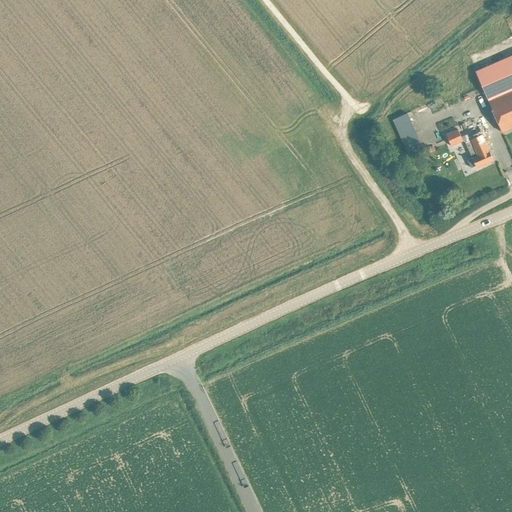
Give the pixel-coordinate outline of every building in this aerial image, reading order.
[(488,101),(511,90),(511,54),(475,70),(488,101)] [(502,132),(511,127),(511,90),(488,101),(502,132)] [(414,144),(428,139),(416,108),(402,114),(414,144)] [(452,146),(463,140),(458,129),(446,134),(452,146)] [(476,167),(493,159),(483,136),(475,140),(474,138),(465,142),(472,157),(467,159),(471,167),(476,165),(476,167)]
